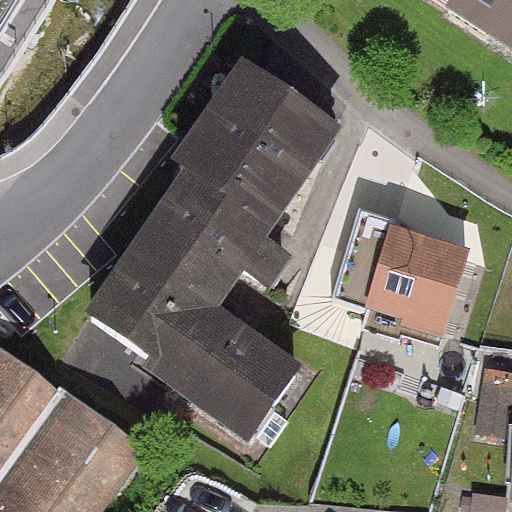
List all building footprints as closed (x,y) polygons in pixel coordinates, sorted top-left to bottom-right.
[(511,0),(429,0),(511,56),(511,0)] [(254,82),(180,181),(191,188),(86,329),(255,454),(316,372),(263,332),(306,275),(269,247),(343,148),(254,82)] [(393,238),(369,321),(453,346),(477,263),(393,238)] [(0,511),(112,511),(149,463),(0,355),(0,511)] [(511,424),(511,374),(484,371),(475,432),(510,437),(511,424)]
